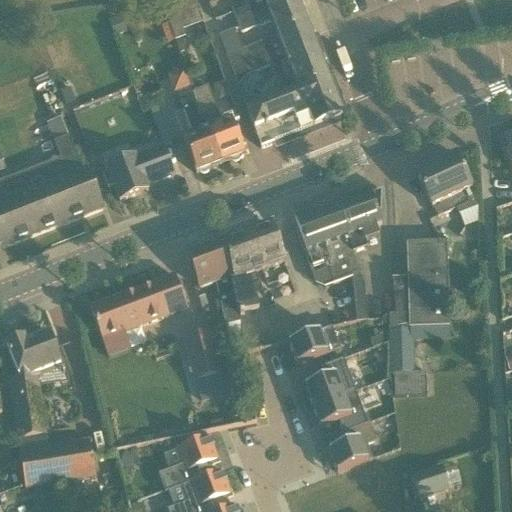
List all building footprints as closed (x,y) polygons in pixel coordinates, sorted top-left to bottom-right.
[(193,0),(160,0),(175,42),(180,56),(183,55),(179,41),(184,39),(182,31),(202,24),(193,0)] [(296,0),(263,0),(268,13),(297,1),(296,0)] [(307,27),(297,1),(268,13),(256,17),(254,18),(258,28),(272,22),(278,37),(292,33),(307,27)] [(232,12),(237,25),(256,17),(251,4),(232,12)] [(254,18),(237,25),(240,35),(258,28),(254,18)] [(110,23),(108,24),(114,38),(116,37),(126,33),(121,19),(110,23)] [(271,69),(282,98),(328,80),(307,27),(292,33),(278,37),(242,52),(228,57),(228,58),(227,59),(238,88),(248,78),(271,69)] [(228,57),(242,52),(236,36),(222,42),(228,57)] [(184,72),(168,78),(174,95),(177,94),(191,89),(184,72)] [(246,112),(261,151),(343,118),(328,80),(282,98),(246,112)] [(224,83),(213,88),(219,103),(229,98),(224,83)] [(70,90),(61,94),(67,108),(76,104),(70,90)] [(209,90),(194,96),(220,166),(231,162),(232,162),(234,164),(236,164),(237,164),(238,163),(238,162),(239,160),(240,159),(244,157),(232,124),(239,122),(237,116),(221,122),(209,90)] [(209,170),(220,166),(194,96),(193,96),(180,101),(194,138),(183,142),(195,175),(200,174),(201,175),(202,176),(204,176),(206,176),(206,175),(207,174),(207,173),(208,172),(209,170)] [(82,173),(69,138),(61,119),(46,125),(67,179),(82,173)] [(146,188),(174,178),(162,149),(135,160),(135,159),(106,170),(108,175),(103,177),(108,189),(113,187),(119,204),(148,193),(146,188)] [(457,159),(456,158),(415,177),(431,208),(432,208),(436,218),(455,209),(457,214),(476,206),(469,192),(471,191),(456,159),(457,159)] [(15,199),(0,204),(0,251),(102,212),(87,171),(82,173),(67,179),(47,187),(43,175),(17,185),(18,188),(11,191),(15,199)] [(346,238),(352,255),(368,250),(366,244),(379,239),(375,228),(381,226),(377,215),(381,214),(382,192),(370,196),(370,194),(338,206),(349,237),(346,238)] [(306,217),(296,221),(294,225),(309,267),(323,262),(325,265),(311,270),(312,275),(315,285),(324,289),(352,279),(360,276),(352,255),(346,238),(349,237),(338,206),(337,206),(310,216),(309,213),(305,215),(306,217)] [(239,321),(240,323),(252,321),(260,319),(252,284),(256,282),(254,276),(285,265),(273,231),(268,229),(250,236),(251,239),(243,242),(242,239),(225,245),(233,276),(228,279),(238,317),(238,321),(239,321)] [(406,246),(408,316),(388,317),(390,377),(394,376),(395,400),(426,399),(426,375),(424,375),(423,342),(450,341),(447,244),(406,246)] [(233,276),(225,245),(188,258),(200,290),(214,285),(224,327),(240,323),(239,321),(238,321),(228,279),(233,276)] [(101,342),(186,311),(174,278),(89,310),(101,342)] [(364,289),(353,290),(357,324),(368,323),(364,289)] [(252,321),(240,323),(241,335),(253,333),(252,321)] [(296,367),(331,354),(323,332),(288,345),(296,367)] [(221,376),(209,333),(183,340),(194,383),(221,376)] [(253,333),(241,335),(243,344),(255,343),(253,333)] [(24,340),(6,347),(19,381),(9,385),(17,441),(45,437),(39,389),(34,377),(58,368),(60,367),(48,335),(26,344),(24,340)] [(368,343),(371,352),(381,348),(378,339),(368,343)] [(255,343),(243,344),(244,354),(256,352),(255,343)] [(305,389),(312,410),(348,397),(340,376),(305,389)] [(245,382),(225,386),(233,420),(252,416),(245,382)] [(356,418),(348,397),(312,410),(320,431),(356,418)] [(176,451),(182,468),(162,475),(169,494),(189,486),(201,481),(197,470),(206,467),(217,463),(209,439),(176,451)] [(371,463),(364,441),(329,454),(337,476),(371,463)] [(89,445),(18,457),(24,492),(95,480),(89,445)] [(124,454),(120,466),(132,470),(136,459),(124,454)] [(341,487),(298,503),(301,511),(348,511),(344,499),(380,486),(371,463),(337,476),(341,487)] [(441,469),(410,479),(418,504),(449,493),(441,469)] [(175,511),(212,511),(210,504),(218,501),(230,497),(221,473),(201,481),(189,486),(195,502),(174,509),(175,511)] [(51,489),(38,493),(44,507),(56,503),(51,489)]
